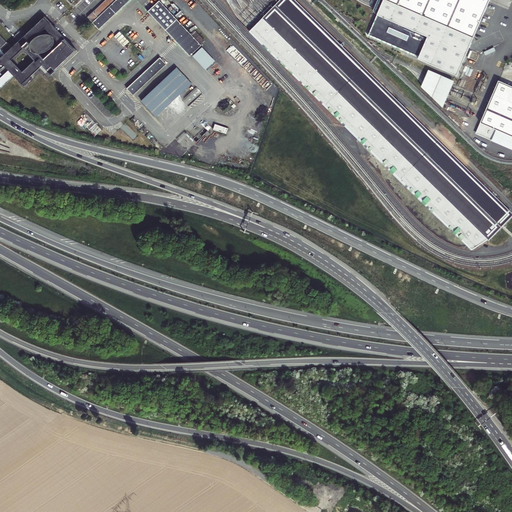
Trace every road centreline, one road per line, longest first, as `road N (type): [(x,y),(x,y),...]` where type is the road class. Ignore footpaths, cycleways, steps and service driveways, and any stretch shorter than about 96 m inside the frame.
road 1 (motorway): [(511,312),(219,180),(84,147),(0,114)]
road 2 (motorway): [(0,232),(225,317),(399,352),(511,360)]
road 3 (motorway): [(511,345),(403,337),(237,305),(127,272),(0,218)]
road 4 (trunk): [(0,332),(56,356),(113,367),(511,366)]
road 5 (motorway): [(0,248),(276,406),(430,511)]
road 6 (trunk): [(0,351),(98,409),(324,462),(417,511)]
road 7 (motorway): [(511,455),(387,312),(278,235)]
road 8 (motorway): [(278,235),(53,145),(0,114)]
road 9 (motorway): [(278,235),(183,204),(0,179)]
road 10 (track): [(309,511),(223,456),(108,428)]
road 11 (unknown): [(511,39),(475,130),(486,146),(511,157)]
